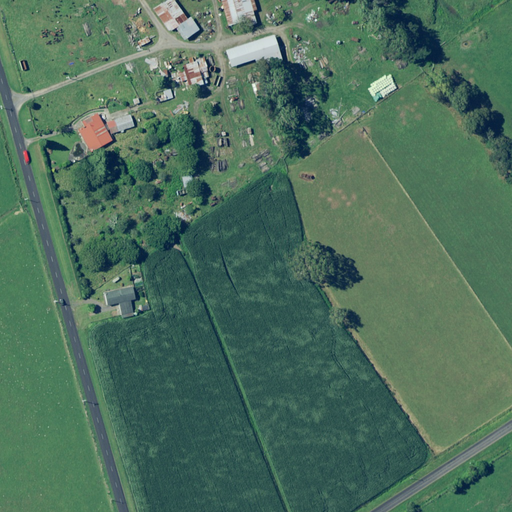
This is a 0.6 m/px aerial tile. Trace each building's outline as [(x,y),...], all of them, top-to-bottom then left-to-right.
[(186,19),(172,0),(166,0),(153,9),(168,32),(177,26),(186,38),(198,30),(190,17),(186,19)] [(253,14),(248,0),(220,0),(227,26),(242,22),(244,27),(257,24),(254,14),(253,14)] [(253,60),(257,70),(282,62),(273,35),(225,51),(230,67),(253,60)] [(208,77),(202,58),(195,60),(195,61),(181,66),(188,89),(207,84),(205,78),(208,77)] [(181,72),(178,73),(179,78),(173,79),(175,90),(184,88),(181,72)] [(172,98),(170,89),(163,91),(164,94),(155,97),(156,103),(172,98)] [(348,109),(344,107),(341,113),(335,110),(327,125),(336,130),(348,109)] [(357,107),(351,110),(355,117),(361,113),(357,107)] [(133,126),(128,115),(106,124),(110,135),(133,126)] [(99,118),(77,130),(89,153),(111,140),(99,118)] [(196,186),(194,175),(181,177),(183,188),(196,186)] [(135,299),(132,286),(103,293),(106,306),(118,303),(121,319),(134,316),(130,301),(135,299)] [(142,315),(148,314),(148,311),(149,311),(148,304),(138,306),(139,309),(137,309),(137,312),(141,312),(142,315)]
